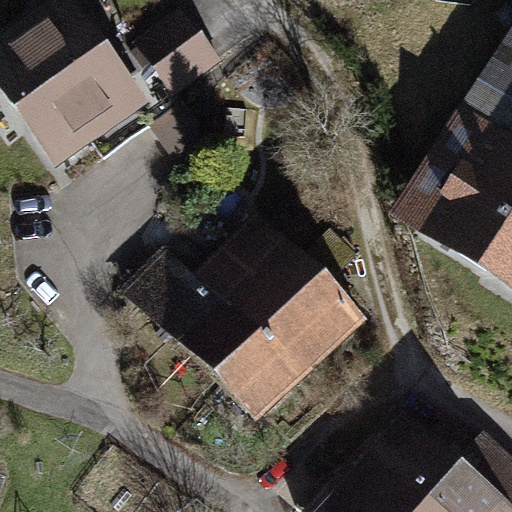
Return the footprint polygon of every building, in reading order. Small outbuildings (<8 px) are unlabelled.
[(72,13),(35,41),(94,121),(132,93),(72,13)] [(178,18),(141,44),(176,92),(213,66),(178,18)] [(35,41),(0,66),(0,83),(51,153),(94,121),(35,41)] [(511,100),(427,232),(511,286),(511,100)] [(306,213),(279,242),(301,263),(329,237),(306,213)] [(167,252),(129,290),(221,382),(286,316),(279,310),(314,275),(301,263),(279,242),(261,224),(199,285),(167,252)] [(329,237),(301,263),(314,275),(325,286),(354,257),(331,235),(329,237)] [(325,286),(314,275),(279,310),(286,316),(221,382),(257,416),(262,411),(261,409),(323,349),(327,353),(359,320),(325,286)] [(408,420),(378,456),(442,511),(511,511),(511,467),(481,440),(460,465),(442,450),(452,437),(444,430),(433,442),(408,420)] [(300,511),(442,511),(378,456),(363,444),(349,460),(363,472),(344,495),(325,479),(298,510),(300,511)]
